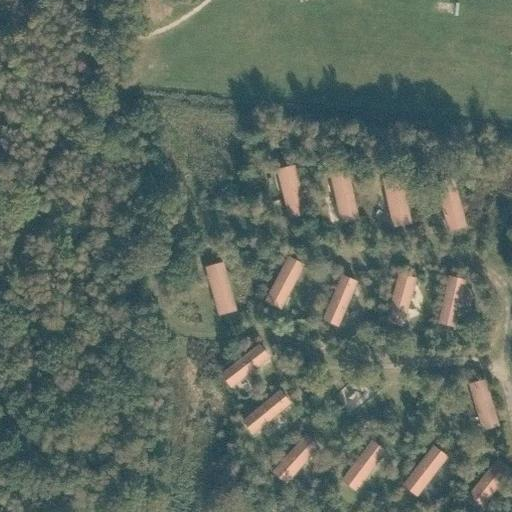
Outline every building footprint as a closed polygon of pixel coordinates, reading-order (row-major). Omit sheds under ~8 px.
[(297,169),(278,175),(291,222),(310,217),(297,169)] [(350,176),(334,180),(345,228),(362,224),(350,176)] [(402,184),(384,188),(394,232),(412,228),(402,184)] [(457,187),(441,191),(451,233),(468,229),(457,187)] [(305,272),(288,263),(266,305),(283,313),(305,272)] [(225,269),(205,274),(218,322),(238,317),(225,269)] [(468,281),(449,278),(440,328),(459,332),(468,281)] [(355,287),(340,281),(322,325),(338,331),(355,287)] [(416,285),(398,281),(388,330),(405,334),(416,285)] [(271,363),(260,349),(221,380),(232,394),(271,363)] [(486,383),(471,389),(486,434),(502,428),(486,383)] [(271,400),(241,424),(254,440),(284,415),(271,400)] [(304,441),(272,474),(286,488),(318,455),(304,441)] [(386,455),(369,444),(341,485),(358,496),(386,455)] [(449,458),(435,447),(405,487),(420,498),(449,458)] [(511,472),(495,462),(469,501),(485,511),(511,472)]
